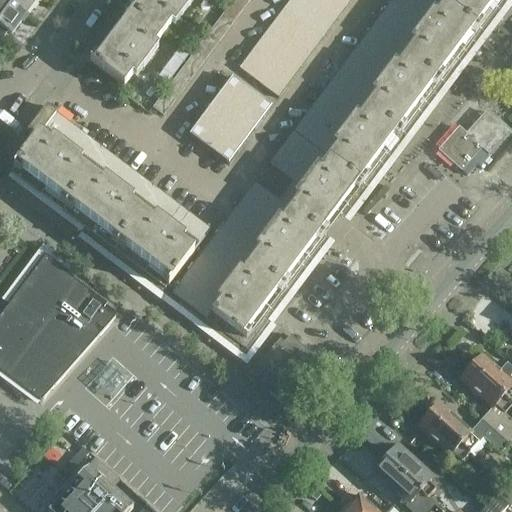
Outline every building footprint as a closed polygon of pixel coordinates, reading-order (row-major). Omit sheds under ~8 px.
[(0,0),(0,41),(2,42),(7,34),(11,37),(26,17),(2,0),(0,0)] [(38,0),(2,0),(26,17),(38,0)] [(142,0),(93,66),(123,89),(139,67),(143,70),(151,60),(147,57),(178,16),(182,19),(189,10),(185,7),(190,0),(142,0)] [(235,0),(234,0),(230,6),(241,14),(246,8),(235,0)] [(393,0),(270,165),(294,183),(339,217),(503,0),(393,0)] [(292,0),(291,0),(284,10),(304,25),(312,15),(292,0)] [(312,0),(292,0),(312,15),(319,5),(312,0)] [(333,0),(323,0),(319,5),(340,20),(347,10),(333,0)] [(353,0),(333,0),(347,10),(355,0),(353,0)] [(319,5),(312,15),(332,30),(340,20),(319,5)] [(230,6),(225,13),(236,21),(241,14),(230,6)] [(284,10),(277,20),(297,35),(304,25),(284,10)] [(225,13),(220,19),(231,27),(236,21),(225,13)] [(312,15),(304,25),(325,40),(332,30),(312,15)] [(220,19),(216,26),(226,34),(231,27),(220,19)] [(277,20),(269,30),(289,45),(297,35),(277,20)] [(304,25),(297,35),(317,50),(325,40),(304,25)] [(216,26),(211,32),(221,40),(226,34),(216,26)] [(269,30),(262,40),(282,55),(289,45),(269,30)] [(211,32),(206,39),(217,47),(221,40),(211,32)] [(297,35),(289,45),(310,60),(317,50),(297,35)] [(206,39),(201,45),(212,53),(217,47),(206,39)] [(262,40),(254,50),(274,65),(282,55),(262,40)] [(201,45),(196,51),(207,59),(212,53),(201,45)] [(289,45),(282,55),(302,70),(310,60),(289,45)] [(254,50),(246,60),(253,65),(259,70),(267,75),(274,65),(254,50)] [(196,51),(191,58),(202,66),(207,59),(196,51)] [(282,55),(274,65),(295,80),(302,70),(282,55)] [(191,58),(187,64),(197,72),(202,66),(191,58)] [(246,60),(239,70),(245,75),(253,65),(246,60)] [(187,64),(182,71),(192,79),(197,72),(187,64)] [(253,65),(245,75),(252,80),(259,70),(253,65)] [(274,65),(267,75),(273,80),(279,85),(287,90),(295,80),(274,65)] [(259,70),(252,80),(259,86),(267,75),(259,70)] [(182,71),(177,77),(187,85),(192,79),(182,71)] [(267,75),(259,86),(265,90),(273,80),(267,75)] [(177,77),(172,84),(183,92),(187,85),(177,77)] [(228,167),(272,109),(232,80),(189,137),(228,167)] [(273,80),(265,90),(272,95),(279,85),(273,80)] [(172,84),(167,90),(178,98),(183,92),(172,84)] [(279,85),(272,95),(279,101),(287,90),(279,85)] [(167,90),(162,97),(173,104),(178,98),(167,90)] [(162,97),(157,103),(168,111),(173,104),(162,97)] [(157,103),(152,110),(163,118),(168,111),(157,103)] [(166,292),(211,232),(46,109),(26,136),(34,142),(10,175),(166,292)] [(489,156),(509,133),(487,113),(466,136),(459,129),(439,152),(461,172),(481,150),(489,156)] [(294,183),(279,203),(324,237),(339,217),(294,183)] [(255,328),(285,289),(324,237),(279,203),(255,185),(217,237),(172,296),(244,351),(259,331),(255,328)] [(0,374),(42,405),(115,320),(104,311),(107,306),(45,260),(0,320),(0,374)] [(306,374),(317,362),(290,337),(270,359),(273,361),(254,382),(281,406),(308,376),(306,374)] [(511,369),(507,365),(499,374),(483,360),(472,372),(511,407),(511,369)] [(511,409),(511,407),(472,372),(461,384),(492,411),(481,423),(509,447),(511,443),(511,423),(505,418),(511,409)] [(440,408),(429,420),(470,456),(476,462),(490,447),(501,456),(509,447),(481,423),(471,435),(440,408)] [(470,456),(429,420),(419,432),(450,460),(453,457),(462,465),(470,456)] [(398,452),(387,464),(428,501),(436,492),(429,486),(432,483),(398,452)] [(53,475),(66,475),(67,458),(53,457),(53,475)] [(428,501),(387,464),(376,476),(410,507),(413,504),(420,511),(428,501)] [(69,492),(90,511),(132,511),(133,511),(88,470),(69,492)] [(90,511),(69,492),(51,511),(90,511)] [(510,510),(511,507),(511,492),(510,492),(501,502),(510,510)] [(375,511),(359,498),(346,511),(375,511)]
